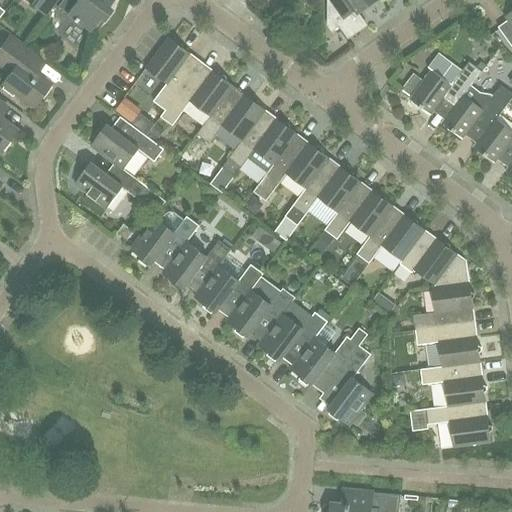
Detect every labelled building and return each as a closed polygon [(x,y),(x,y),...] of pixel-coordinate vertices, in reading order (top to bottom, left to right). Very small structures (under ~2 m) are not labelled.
[(23,0),(45,16),(57,0),(23,0)] [(108,7),(113,0),(61,0),(57,6),(90,31),(100,18),(104,21),(112,10),(108,7)] [(327,0),(327,26),(332,33),(345,24),(346,17),(356,10),(359,14),(377,0),(327,0)] [(511,12),(505,17),(508,20),(498,27),(511,46),(511,12)] [(3,83),(4,84),(1,88),(12,97),(15,92),(33,106),(50,84),(26,66),(34,56),(8,37),(0,47),(0,60),(4,63),(1,66),(10,73),(3,83)] [(166,110),(201,62),(198,66),(187,58),(190,54),(169,38),(146,68),(167,84),(154,101),(166,110)] [(211,117),(230,91),(231,91),(234,87),(212,71),(209,75),(199,67),(202,63),(201,62),(166,110),(161,117),(173,126),(191,102),(210,116),(211,117)] [(455,107),(470,87),(471,87),(482,72),(469,62),(451,86),(431,71),(423,82),(413,74),(401,90),(411,97),(410,99),(431,115),(443,98),(454,107),(455,107)] [(487,131),(496,120),(511,98),(511,94),(501,86),(493,97),(480,93),(471,87),(470,87),(455,107),(454,107),(442,123),(463,139),(475,122),(486,131),(487,131)] [(243,141),(262,115),(263,115),(266,111),(244,95),(241,99),(231,91),(230,91),(211,117),(210,116),(197,134),(209,144),(223,126),(242,141),(243,141)] [(0,150),(16,129),(0,117),(8,107),(0,101),(0,150)] [(154,126),(140,115),(132,126),(146,136),(154,126)] [(268,174),(294,139),(298,135),(276,119),(273,123),(263,115),(262,115),(243,141),(242,141),(222,167),(235,177),(248,159),(268,173),(268,174)] [(511,131),(496,120),(487,131),(486,131),(474,147),(495,163),(507,146),(511,150),(511,131)] [(124,169),(139,150),(155,162),(164,149),(146,136),(132,126),(131,125),(122,136),(107,125),(91,146),(120,167),(124,170),(124,169)] [(158,140),(164,131),(157,126),(151,135),(158,140)] [(307,189),(326,163),(330,159),(308,143),(305,147),(294,139),(268,174),(268,173),(254,192),(266,201),(287,174),(306,189),(307,189)] [(107,208),(123,188),(139,200),(148,187),(124,169),(124,170),(120,167),(112,178),(91,163),(75,184),(107,208)] [(339,213),(358,187),(362,183),(340,167),(337,171),(326,163),(307,189),(306,189),(293,206),(305,216),(319,198),(338,212),(339,213)] [(371,237),(390,211),(394,207),(372,191),(369,195),(358,187),(339,213),(338,212),(325,230),(337,240),(351,222),(370,236),(371,237)] [(260,209),(259,204),(253,199),(246,208),(255,215),(260,209)] [(187,242),(199,226),(187,217),(185,220),(175,212),(170,211),(165,214),(160,221),(154,217),(130,249),(152,265),(167,245),(177,253),(178,254),(187,242)] [(403,261),(422,235),(426,231),(404,215),(401,219),(390,211),(371,237),(370,236),(357,254),(369,264),(383,246),(402,260),(403,261)] [(249,226),(246,214),(238,216),(241,228),(249,226)] [(134,232),(124,224),(117,234),(126,241),(134,232)] [(258,241),(265,232),(258,227),(251,236),(258,241)] [(324,251),(334,237),(326,231),(325,231),(315,244),(324,251)] [(469,283),(467,264),(464,265),(464,264),(456,258),(458,255),(436,239),(433,243),(422,235),(403,261),(402,260),(400,264),(412,273),(415,270),(435,285),(435,287),(435,288),(469,283)] [(210,278),(219,266),(231,250),(219,241),(207,257),(187,242),(178,254),(177,253),(163,273),(184,289),(199,270),(209,277),(210,278)] [(242,302),(261,277),(263,274),(251,265),(239,281),(219,266),(210,278),(209,277),(195,297),(216,313),(231,293),(241,301),(242,302)] [(352,287),(359,277),(349,269),(341,279),(352,287)] [(274,326),(292,301),(293,302),(295,298),(283,289),(281,292),(261,277),(242,302),(241,301),(227,321),(248,337),(263,318),(273,325),(274,326)] [(469,323),(468,310),(473,309),(469,283),(435,288),(435,287),(432,287),(435,313),(413,316),(415,331),(475,323),(475,322),(469,323)] [(306,350),(315,338),(316,338),(327,322),(326,321),(330,316),(320,309),(316,314),(315,313),(312,316),(293,302),(292,301),(274,326),(273,325),(259,345),(280,361),(295,341),(305,349),(306,350)] [(391,315),(397,307),(388,301),(382,309),(391,315)] [(480,363),(477,336),(471,337),(470,324),(475,323),(415,331),(417,345),(439,342),(443,367),(475,363),(475,364),(480,363)] [(338,374),(359,346),(347,337),(335,353),(316,338),(315,338),(306,350),(305,349),(290,369),(312,385),(327,366),(338,374)] [(371,355),(359,346),(338,374),(328,387),(339,395),(328,410),(331,412),(329,414),(337,420),(339,418),(350,426),(352,422),(357,425),(365,414),(361,411),(374,394),(353,379),(371,355)] [(486,403),(482,376),(477,377),(475,364),(475,363),(443,367),(421,370),(423,385),(445,382),(448,406),(448,407),(480,403),(486,403)] [(444,449),(491,442),(487,416),(482,416),(480,403),(448,407),(448,406),(410,411),(413,431),(428,429),(428,425),(440,423),(444,449)] [(398,511),(401,495),(343,490),(342,504),(331,503),(331,506),(326,511),(398,511)]
